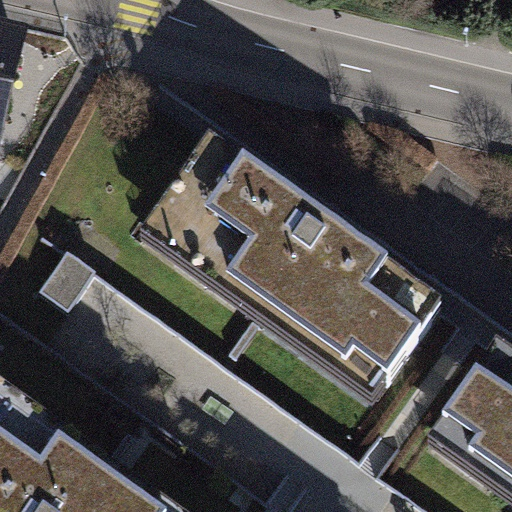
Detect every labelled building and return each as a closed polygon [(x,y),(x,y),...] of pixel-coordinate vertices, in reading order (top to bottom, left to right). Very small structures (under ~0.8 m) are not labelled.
[(0,39),(0,169),(7,171),(35,47),(0,39)] [(448,323),(215,153),(147,246),(380,416),(448,323)] [(75,262),(48,299),(69,316),(97,280),(75,262)] [(511,511),(511,369),(498,359),(428,454),(509,511),(511,511)] [(165,511),(0,389),(0,511),(165,511)]
